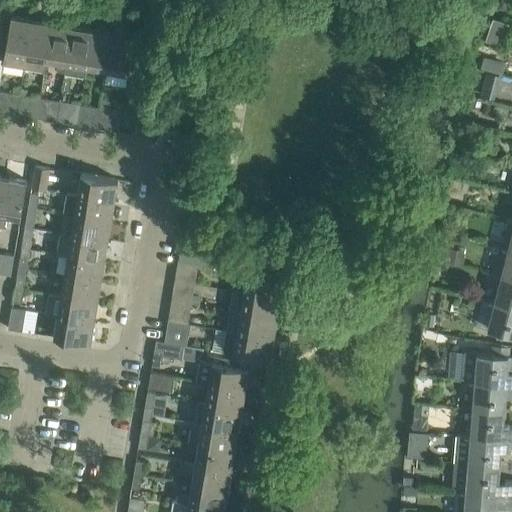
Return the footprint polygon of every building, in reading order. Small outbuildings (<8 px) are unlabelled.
[(25,67),(33,18),(11,15),(8,34),(4,58),(3,63),(25,67)] [(510,21),(494,16),(486,39),(502,44),(510,21)] [(47,58),(53,21),(33,18),(25,67),(45,70),(47,58)] [(67,62),(73,25),(53,21),(47,58),(59,60),(58,70),(66,71),(67,62)] [(87,65),(93,28),(73,25),(67,62),(66,71),(85,74),(87,65)] [(107,68),(113,31),(93,28),(87,65),(107,68)] [(145,37),(113,31),(107,68),(128,72),(126,82),(137,83),(145,37)] [(483,56),(480,69),(502,75),(506,62),(483,56)] [(488,72),(485,84),(496,87),(499,75),(488,72)] [(0,110),(17,113),(21,93),(0,89),(0,110)] [(37,116),(41,96),(21,93),(17,113),(37,116)] [(472,95),(469,104),(479,107),(481,97),(472,95)] [(57,120),(61,99),(41,96),(37,116),(57,120)] [(78,123),(81,103),(61,99),(57,120),(78,123)] [(97,126),(100,106),(81,103),(78,123),(97,126)] [(122,110),(113,108),(100,106),(97,126),(118,130),(122,110)] [(46,188),(50,167),(35,164),(32,186),(46,188)] [(115,199),(118,178),(82,172),(78,192),(115,199)] [(27,179),(5,176),(0,205),(0,212),(0,214),(0,225),(7,226),(9,214),(21,216),(24,199),(27,179)] [(115,199),(78,192),(67,191),(64,211),(75,213),(111,219),(115,199)] [(31,192),(28,206),(36,207),(39,194),(31,192)] [(34,220),(36,207),(28,206),(26,219),(34,220)] [(108,239),(111,219),(75,213),(75,214),(65,212),(61,232),(108,239)] [(511,219),(509,218),(502,246),(511,248),(511,219)] [(29,247),(32,234),(24,232),(22,246),(29,247)] [(104,260),(108,239),(61,232),(58,252),(104,260)] [(27,260),(29,247),(22,246),(19,259),(27,260)] [(511,248),(502,246),(496,272),(502,273),(511,275),(511,248)] [(5,252),(2,272),(11,274),(14,254),(5,252)] [(101,280),(104,260),(58,252),(58,253),(68,254),(64,274),(101,280)] [(178,258),(177,267),(197,270),(199,261),(178,258)] [(249,261),(247,269),(284,275),(285,267),(249,261)] [(247,269),(244,290),(281,296),(284,275),(247,269)] [(26,274),(17,273),(15,286),(23,287),(26,274)] [(511,275),(502,273),(495,300),(511,304),(511,275)] [(98,300),(101,280),(64,274),(61,294),(98,300)] [(21,302),(23,287),(15,286),(13,300),(21,302)] [(192,302),(193,293),(173,289),(172,299),(192,302)] [(277,316),(281,296),(244,290),(244,291),(233,289),(230,308),(277,316)] [(98,300),(61,294),(49,292),(46,312),(58,314),(94,320),(98,300)] [(190,311),(192,302),(172,299),(170,308),(190,311)] [(511,304),(495,300),(488,327),(511,333),(511,304)] [(26,308),(12,306),(8,327),(22,330),(26,308)] [(274,336),(277,316),(230,308),(227,329),(274,336)] [(426,312),(424,326),(433,327),(435,314),(429,313),(426,312)] [(91,341),(94,320),(58,314),(54,335),(91,341)] [(272,345),(274,336),(227,329),(223,350),(274,359),(277,346),(272,345)] [(185,344),(186,334),(166,331),(165,340),(185,344)] [(182,358),(185,344),(165,340),(156,339),(152,364),(160,366),(162,354),(182,358)] [(511,353),(478,351),(465,350),(462,377),(476,378),(511,381),(511,353)] [(206,359),(200,358),(197,378),(209,380),(246,387),(249,367),(237,365),(239,357),(208,352),(206,359)] [(174,375),(151,371),(150,378),(149,385),(172,389),(174,375)] [(511,394),(511,381),(476,378),(473,406),(504,409),(505,394),(511,394)] [(242,407),(246,387),(209,380),(206,401),(242,407)] [(154,407),(156,393),(148,392),(145,406),(154,407)] [(239,427),(242,407),(206,401),(205,402),(199,401),(196,422),(202,423),(202,421),(239,427)] [(415,403),(414,411),(425,412),(425,404),(415,403)] [(511,425),(503,424),(504,409),(473,406),(471,434),(511,437),(511,425)] [(154,434),(155,423),(151,422),(151,420),(143,418),(141,432),(154,434)] [(235,447),(239,427),(202,421),(202,423),(196,422),(192,421),(189,440),(199,441),(235,447)] [(149,435),(153,435),(154,434),(141,432),(138,446),(146,448),(149,435)] [(511,437),(471,434),(457,432),(454,460),(500,464),(501,449),(511,449),(511,437)] [(232,467),(235,447),(199,441),(195,461),(232,467)] [(408,446),(408,456),(428,458),(428,448),(408,446)] [(136,459),(134,472),(142,473),(144,461),(136,459)] [(511,480),(498,479),(500,464),(454,460),(452,487),(455,487),(511,491),(511,480)] [(229,488),(232,467),(195,461),(195,463),(185,461),(184,469),(194,471),(192,481),(229,488)] [(140,488),(142,473),(134,472),(131,487),(140,488)] [(225,508),(229,488),(192,481),(190,495),(180,493),(178,500),(225,508)] [(511,505),(511,491),(455,487),(452,511),(495,511),(496,504),(511,505)] [(129,500),(127,511),(135,511),(138,501),(129,500)] [(224,511),(225,508),(178,500),(177,509),(187,511),(224,511)]
